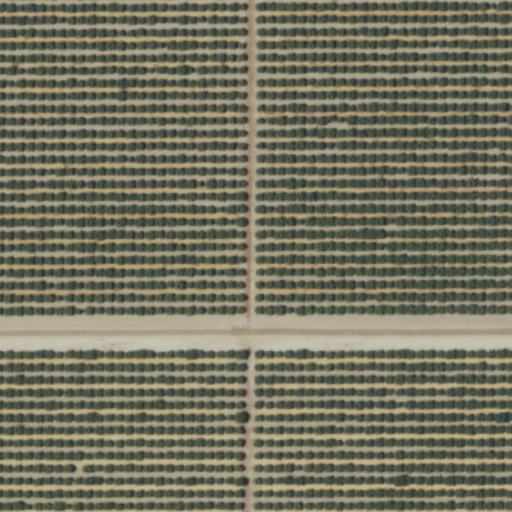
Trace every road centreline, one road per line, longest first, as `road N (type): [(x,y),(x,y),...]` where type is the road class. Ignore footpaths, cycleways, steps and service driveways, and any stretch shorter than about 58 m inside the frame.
road 1 (track): [(244,0),(242,511)]
road 2 (track): [(0,332),(511,331)]
